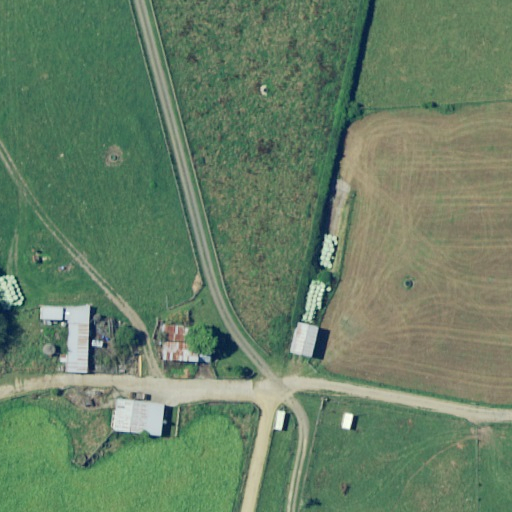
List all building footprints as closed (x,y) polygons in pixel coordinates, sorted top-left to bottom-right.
[(300,322),(312,324),(316,305),(321,306),(326,281),(310,277),(300,322)] [(87,308),(38,306),(38,319),(67,320),(65,372),(85,373),(87,308)] [(312,324),(300,322),(296,321),(289,353),(309,357),(316,325),(312,324)] [(210,328),(161,325),(159,359),(208,362),(210,328)] [(161,404),(115,399),(111,431),(158,435),(161,404)]
